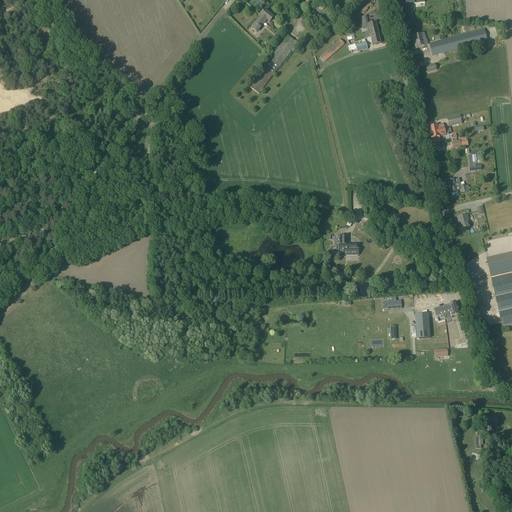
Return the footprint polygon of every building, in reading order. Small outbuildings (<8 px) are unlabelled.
[(411,11),(410,4),(414,3),(423,1),(422,0),(403,0),(406,11),(411,11)] [(273,17),(264,10),(260,14),(261,15),(262,16),(261,18),(260,17),(251,28),(256,32),(267,20),(269,22),(273,17)] [(367,29),(368,32),(377,30),(376,22),(368,24),(366,16),(361,18),(363,26),(363,29),(367,29)] [(354,35),(351,25),(343,28),(346,37),(354,35)] [(484,29),(472,32),(429,44),(432,56),(487,41),(484,29)] [(368,32),(366,32),(365,32),(366,38),(371,37),(373,45),(381,43),(377,30),(368,32)] [(426,40),(424,33),(413,36),(415,43),(414,43),(415,48),(428,44),(427,40),(426,40)] [(294,47),(297,43),(287,36),(249,86),(258,94),(291,51),(293,52),(296,48),(294,47)] [(340,39),(320,57),(324,62),(345,44),(340,39)] [(355,45),(349,46),(350,48),(351,50),(356,49),(357,52),(367,49),(365,40),(362,41),(362,43),(355,44),(355,45)] [(427,73),(432,72),(436,70),(434,64),(426,66),(427,73)] [(449,126),(461,124),(459,115),(447,118),(449,126)] [(428,128),(429,132),(438,130),(438,128),(441,127),(442,128),(442,127),(444,127),(443,124),(437,126),(437,125),(428,128),(428,127),(428,128)] [(438,130),(429,132),(431,139),(431,138),(440,136),(449,133),(451,132),(450,129),(448,128),(444,127),(442,127),(442,128),(441,127),(438,128),(438,130)] [(453,149),(461,147),(461,146),(464,146),(462,140),(460,141),(459,141),(451,143),(453,149)] [(475,163),(474,155),(467,155),(468,166),(473,165),(472,163),(475,163)] [(447,181),(450,194),(457,192),(457,191),(461,190),(462,193),(466,192),(465,185),(460,186),(459,182),(455,183),(454,179),(447,181)] [(459,222),(461,229),(469,227),(467,219),(468,219),(467,215),(457,217),(458,222),(459,222)] [(345,255),(345,246),(345,244),(346,244),(346,237),(334,237),(334,246),(338,246),(338,255),(345,255)] [(345,255),(357,255),(357,250),(356,250),(356,246),(345,246),(345,255)] [(511,252),(486,259),(491,278),(511,272),(511,252)] [(511,325),(511,273),(491,278),(493,285),(502,328),(511,325)] [(376,286),(370,287),(370,284),(360,284),(360,298),(370,297),(370,296),(377,296),(376,286)] [(335,296),(343,295),(343,286),(334,287),(335,296)] [(396,311),(406,311),(406,301),(396,301),(396,311)] [(451,317),(459,314),(456,303),(448,305),(434,309),(436,316),(440,315),(441,318),(451,315),(451,317)] [(417,339),(430,338),(428,314),(415,315),(417,339)] [(447,349),(434,350),(435,358),(448,357),(447,349)] [(485,419),(485,423),(485,437),(493,437),(493,423),(496,423),(496,419),(485,419)]
